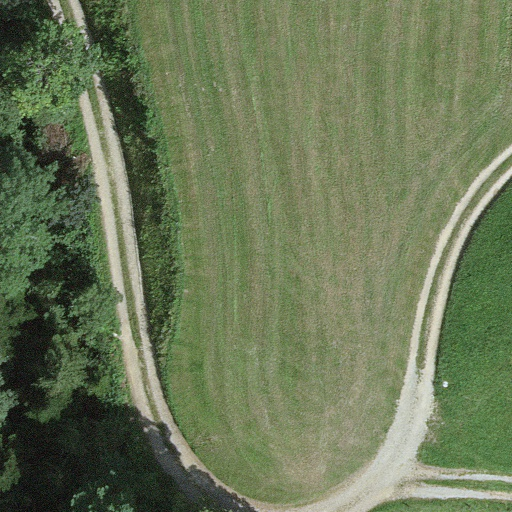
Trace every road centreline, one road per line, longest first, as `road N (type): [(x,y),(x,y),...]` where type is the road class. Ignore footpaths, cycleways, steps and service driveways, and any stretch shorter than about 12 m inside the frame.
road 1 (track): [(231,511),(186,473),(154,405),(91,81),(64,0)]
road 2 (track): [(511,162),(449,248),(400,443),(376,483),(327,511)]
road 3 (track): [(376,483),(511,488)]
